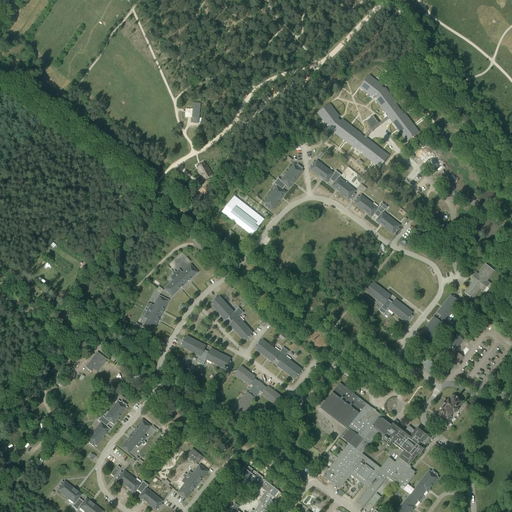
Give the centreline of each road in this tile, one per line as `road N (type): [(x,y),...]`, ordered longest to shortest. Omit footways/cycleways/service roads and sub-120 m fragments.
road 1 (track): [(385,0),(326,60),(260,86),(220,136),(152,188)]
road 2 (track): [(0,403),(79,301),(128,291),(179,246),(199,246)]
road 3 (track): [(511,160),(389,0)]
road 4 (track): [(152,188),(0,75)]
road 5 (track): [(128,0),(200,165)]
road 6 (track): [(142,197),(0,88)]
road 7 (track): [(54,115),(138,0)]
